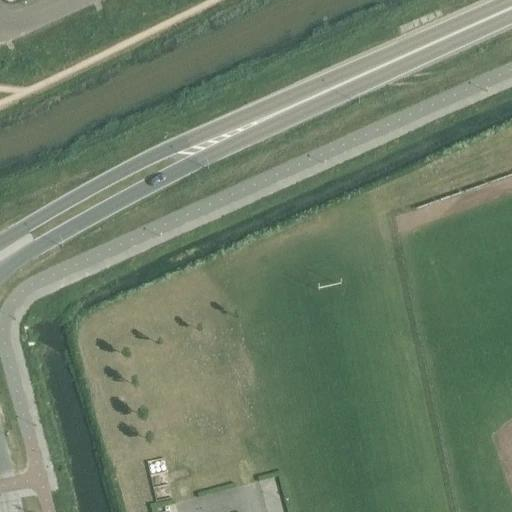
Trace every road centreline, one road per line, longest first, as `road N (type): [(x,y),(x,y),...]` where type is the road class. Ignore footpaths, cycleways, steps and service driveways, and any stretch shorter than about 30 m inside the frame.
road 1 (tertiary): [(0,272),(255,125)]
road 2 (tertiary): [(255,125),(511,8)]
road 3 (tertiary): [(255,125),(166,149),(0,238)]
